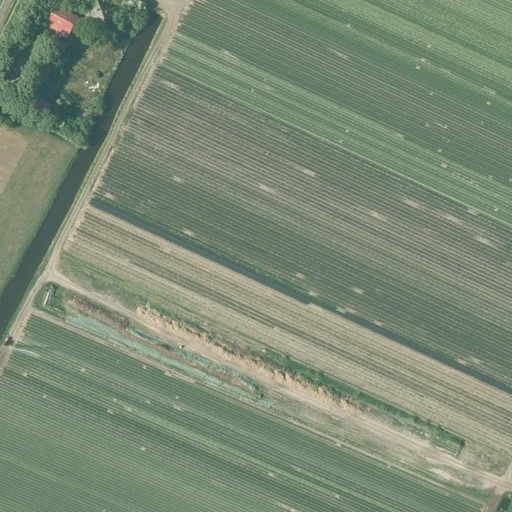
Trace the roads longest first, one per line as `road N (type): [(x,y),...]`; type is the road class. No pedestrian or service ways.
road 1 (track): [(46,271),(488,485),(511,486)]
road 2 (track): [(153,0),(181,2),(0,357)]
